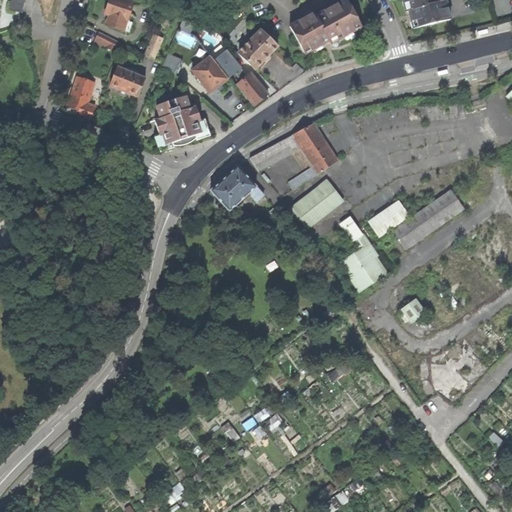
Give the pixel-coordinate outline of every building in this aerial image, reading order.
[(11,0),(9,10),(22,13),(25,0),(11,0)] [(133,4),(121,0),(110,0),(109,6),(106,16),(109,17),(106,26),(124,31),(133,4)] [(407,13),(409,12),(443,3),(442,0),(403,0),(404,5),(405,5),(407,13)] [(314,14),(290,28),(305,56),(324,46),(321,42),(327,39),(329,43),(331,46),(362,29),(346,1),(316,17),(314,14)] [(413,30),(450,20),(446,2),(443,3),(409,12),(411,20),(413,30)] [(278,47),(262,31),(239,55),(255,71),(267,59),(278,47)] [(125,46),(99,34),(94,44),(119,56),(125,46)] [(210,57),(216,52),(202,34),(196,39),(205,50),(210,57)] [(154,61),(163,40),(154,36),(145,56),(154,61)] [(200,54),(205,50),(196,39),(195,37),(192,43),(200,54)] [(226,53),(214,62),(229,80),(236,74),(242,82),(247,78),(226,53)] [(183,62),(168,56),(162,71),(176,78),(183,62)] [(219,88),(229,80),(214,62),(212,58),(193,73),(198,79),(198,81),(200,84),(202,85),(210,95),(219,88)] [(303,72),(296,65),(291,69),(298,76),(303,72)] [(146,79),(118,68),(110,87),(122,91),(122,93),(124,94),(125,94),(126,93),(138,98),(146,79)] [(251,75),(247,78),(242,82),(237,86),(255,107),(261,103),(269,97),(251,75)] [(96,81),(90,79),(89,82),(77,78),(68,109),(79,112),(77,118),(86,121),(91,122),(95,107),(88,105),(96,81)] [(169,104),(157,108),(161,120),(155,122),(160,136),(156,138),(160,152),(184,144),(210,136),(205,121),(201,123),(196,109),(191,110),(187,98),(175,102),(175,103),(169,105),(169,104)] [(317,173),(334,161),(310,124),(248,157),(258,169),(299,147),(317,173)] [(255,202),(262,196),(236,167),(223,179),(209,191),(228,211),(247,193),(255,202)] [(306,229),(338,203),(323,183),(291,208),(306,229)] [(449,192),(392,232),(404,250),(461,209),(449,192)] [(368,223),(378,237),(407,217),(397,202),(368,223)] [(359,292),(383,275),(373,259),(377,257),(362,235),(360,236),(349,218),(339,225),(357,251),(341,263),(359,292)] [(409,324),(422,314),(412,301),(399,311),(401,313),(398,315),(404,324),(407,321),(409,324)] [(332,302),(319,311),(325,319),(337,310),(332,302)] [(215,367),(226,359),(224,355),(213,364),(215,367)]
